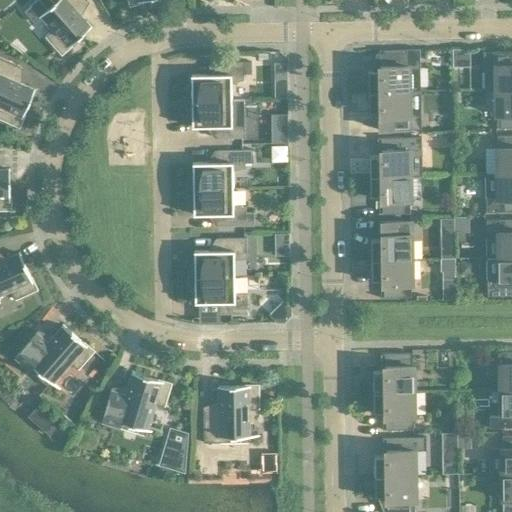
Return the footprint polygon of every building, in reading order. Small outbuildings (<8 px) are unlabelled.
[(36,0),(24,11),(33,22),(40,15),(52,29),(45,35),(61,53),(91,27),(76,9),(86,0),(36,0)] [(368,91),(408,91),(408,68),(420,68),(419,49),(406,49),(406,53),(376,53),(376,54),(380,54),(380,71),(368,71),(368,91)] [(511,50),(496,51),(483,51),(484,89),(496,89),(511,89),(511,50)] [(0,56),(0,117),(19,126),(35,89),(14,80),(20,66),(0,56)] [(185,100),(232,100),(231,83),(244,80),(244,74),(252,74),(252,61),(215,62),(216,74),(191,74),(191,83),(187,91),(185,100)] [(511,89),(496,89),(496,115),(497,115),(497,128),(511,127),(511,89)] [(409,116),(408,91),(368,91),(368,112),(381,112),(381,128),(377,128),(377,130),(420,129),(420,116),(409,116)] [(242,98),(241,112),(253,112),(254,99),(242,98)] [(232,100),(185,100),(186,107),(188,113),(192,118),(192,127),(216,126),(217,138),(245,137),(244,119),(232,117),(232,100)] [(497,173),(511,173),(511,134),(497,135),(497,148),(497,173)] [(268,156),(284,156),(285,136),(268,136),(268,156)] [(369,175),(410,175),(409,150),(421,150),(421,136),(377,137),(377,139),(381,138),(381,155),(369,155),(369,175)] [(233,188),(233,171),(245,169),(245,163),(253,163),(253,149),(217,150),(217,162),(192,162),(193,170),(189,176),(187,182),(187,188),(233,188)] [(0,209),(10,209),(9,169),(0,169),(0,209)] [(511,173),(497,173),(485,174),(486,212),(511,211),(511,173)] [(410,175),(369,175),(370,196),(382,196),(382,212),(379,212),(379,213),(410,213),(409,201),(410,201),(410,175)] [(233,188),(187,188),(187,195),(190,201),(193,206),(193,214),(218,214),(218,226),(254,225),(254,212),(246,212),(246,206),(233,205),(233,188)] [(511,219),(498,219),(486,219),(487,258),(511,257),(511,219)] [(371,259),(411,259),(410,233),(410,221),(379,221),(379,222),(382,222),(383,239),(370,239),(371,259)] [(188,276),(234,276),(234,259),(246,256),(246,237),(218,238),(218,250),(194,250),(194,258),(191,264),(189,270),(188,276)] [(0,295),(10,291),(14,299),(36,289),(19,253),(0,261),(0,295)] [(511,257),(487,258),(487,296),(511,295),(511,257)] [(411,285),(411,259),(371,259),(371,280),(383,280),(383,296),(380,296),(380,297),(411,297),(411,285)] [(234,276),(188,276),(189,283),(191,289),(194,294),(195,302),(219,302),(219,314),(247,313),(247,295),(235,293),(234,276)] [(49,387),(70,363),(77,369),(93,351),(63,325),(47,342),(36,332),(14,357),(49,387)] [(501,389),(511,389),(511,351),(500,351),(501,364),(500,364),(501,389)] [(373,391),(413,391),(413,365),(412,365),(412,353),(381,353),(381,354),(384,354),(385,371),(372,371),(373,391)] [(146,435),(154,404),(163,407),(170,383),(132,372),(125,395),(111,390),(102,422),(146,435)] [(249,441),(249,410),(258,409),(258,385),(218,386),(218,409),(203,410),(204,442),(249,441)] [(511,389),(501,389),(501,415),(489,415),(489,428),(511,427),(511,389)] [(413,417),(413,391),(373,391),(373,412),(385,412),(385,428),(382,428),(382,429),(413,429),(413,417)] [(502,448),(501,448),(489,448),(490,474),(502,473),(511,473),(511,435),(502,435),(502,448)] [(374,475),(414,475),(414,450),(426,450),(426,436),(382,437),(382,438),(386,438),(386,455),(374,455),(374,475)] [(511,473),(502,473),(502,499),(503,499),(503,511),(511,511),(511,473)] [(414,475),(374,475),(374,496),(387,496),(386,511),(414,511),(414,501),(415,501),(414,475)]
